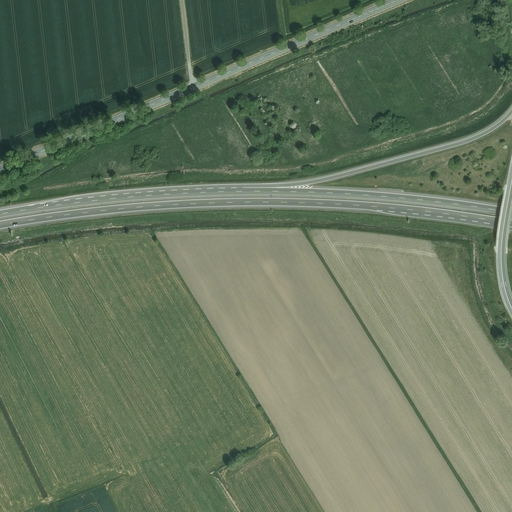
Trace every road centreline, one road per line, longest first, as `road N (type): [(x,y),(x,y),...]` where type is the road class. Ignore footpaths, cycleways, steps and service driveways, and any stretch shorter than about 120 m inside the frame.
road 1 (motorway): [(0,225),(211,202),(358,205),(511,223)]
road 2 (tertiary): [(0,168),(396,0)]
road 3 (motorway): [(273,191),(148,195),(0,214)]
road 4 (motorway): [(511,111),(468,140),(273,191)]
road 5 (motorway): [(511,212),(273,191)]
road 6 (motorway): [(511,180),(501,241),(511,307)]
